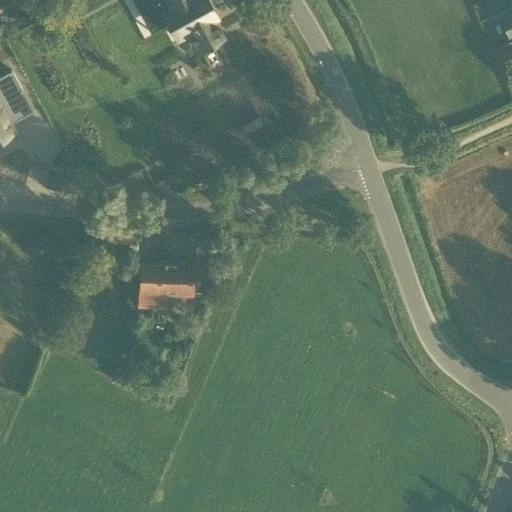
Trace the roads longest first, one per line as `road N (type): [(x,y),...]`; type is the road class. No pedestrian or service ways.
road 1 (unclassified): [(0,201),(197,212),(369,173)]
road 2 (unclassified): [(511,410),(463,380),(426,338),(369,173)]
road 3 (unclassified): [(369,173),(326,53),(295,0)]
